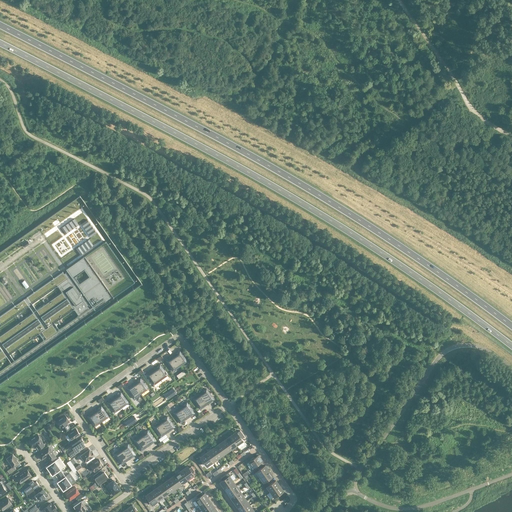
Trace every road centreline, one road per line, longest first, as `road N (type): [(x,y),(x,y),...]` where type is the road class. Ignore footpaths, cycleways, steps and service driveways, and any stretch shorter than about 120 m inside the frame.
road 1 (trunk): [(0,42),(266,182),(511,346)]
road 2 (trunk): [(511,325),(277,170),(0,24)]
road 3 (residential): [(123,479),(75,409),(134,365),(178,337),(228,405)]
road 4 (unclassified): [(348,487),(440,356),(471,345),(511,368)]
road 5 (unclassified): [(348,487),(406,509),(433,503),(462,479),(484,489),(511,473)]
road 6 (track): [(511,135),(467,102),(399,0)]
road 7 (track): [(358,172),(511,262)]
road 8 (residential): [(228,405),(123,479)]
